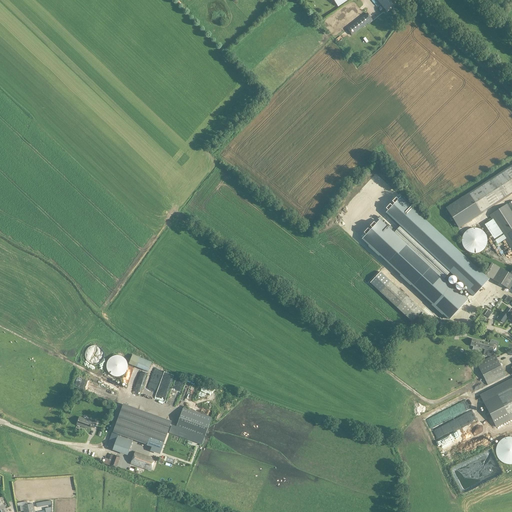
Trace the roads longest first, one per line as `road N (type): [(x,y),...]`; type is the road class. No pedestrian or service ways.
road 1 (track): [(173,211),(383,362)]
road 2 (tertiary): [(511,92),(411,0)]
